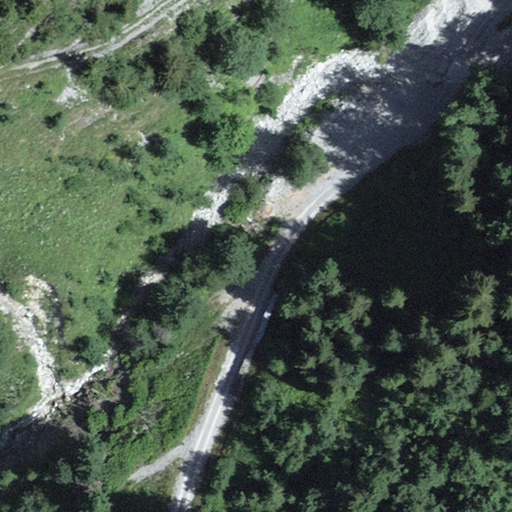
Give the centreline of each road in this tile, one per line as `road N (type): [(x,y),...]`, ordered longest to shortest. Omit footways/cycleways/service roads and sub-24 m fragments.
road 1 (track): [(238,314),(311,192),(511,16)]
road 2 (track): [(238,314),(147,370),(46,466),(11,511)]
road 3 (track): [(144,511),(157,439),(238,314)]
